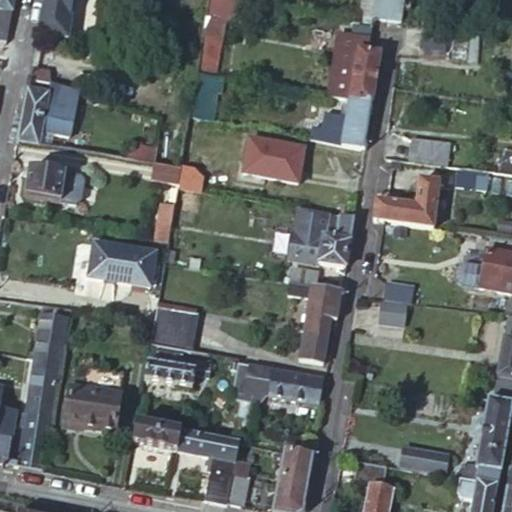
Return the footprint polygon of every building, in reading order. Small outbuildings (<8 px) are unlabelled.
[(0,0),(0,44),(5,45),(14,0),(0,0)] [(43,0),(37,35),(65,40),(72,0),(43,0)] [(215,42),(223,0),(208,0),(202,39),(215,42)] [(404,27),(405,24),(407,9),(375,5),(372,25),(366,24),(364,34),(354,33),(350,55),(357,57),(349,103),(371,107),(379,60),(369,58),(373,29),(379,24),(404,27)] [(445,64),(447,37),(420,34),(418,61),(445,64)] [(215,42),(202,39),(200,54),(212,56),(215,42)] [(30,71),(28,82),(44,86),(46,73),(30,71)] [(196,78),(188,120),(200,122),(204,95),(219,97),(222,82),(196,78)] [(44,86),(28,82),(17,145),(38,148),(50,87),(44,86)] [(364,153),(371,107),(349,103),(346,121),(325,117),(323,131),(312,129),(310,143),(364,153)] [(448,166),(450,147),(411,141),(409,161),(448,166)] [(299,186),(305,152),(250,142),(244,177),(299,186)] [(153,167),(156,168),(157,151),(128,145),(125,163),(153,167)] [(156,168),(179,172),(182,155),(157,151),(156,168)] [(181,172),(179,172),(156,168),(153,167),(151,183),(179,188),(181,172)] [(61,204),(65,177),(28,172),(24,199),(61,204)] [(80,179),(65,177),(61,204),(76,207),(81,203),(84,184),(80,179)] [(503,211),(505,194),(491,192),(460,188),(458,204),(503,211)] [(433,234),(436,213),(414,210),(375,205),(372,223),(391,226),(390,229),(433,234)] [(161,207),(154,244),(168,246),(175,209),(161,207)] [(355,222),(352,222),(323,217),(322,220),(299,216),(291,263),(318,267),(346,272),(355,222)] [(153,258),(93,248),(88,280),(148,289),(153,258)] [(511,258),(486,254),(479,292),(511,297),(511,258)] [(294,273),(291,288),(316,292),(318,277),(294,273)] [(407,308),(412,309),(414,290),(387,287),(385,306),(407,308)] [(316,292),(291,288),(289,300),(309,303),(300,363),(322,367),(328,334),(335,335),(342,296),(316,292)] [(385,306),(384,306),(380,327),(403,331),(407,308),(385,306)] [(67,313),(41,309),(33,361),(24,417),(49,421),(58,365),(67,313)] [(156,311),(153,327),(149,348),(192,356),(200,318),(156,311)] [(511,320),(509,321),(506,343),(503,343),(496,382),(497,382),(493,405),(511,407),(511,320)] [(177,358),(149,353),(144,384),(193,392),(195,379),(209,381),(209,366),(176,361),(177,358)] [(269,399),(273,375),(251,370),(249,373),(237,371),(232,402),(245,404),(260,407),(269,399)] [(319,408),(322,384),(273,375),(269,399),(319,408)] [(114,436),(120,400),(68,392),(63,427),(114,436)] [(498,490),(511,408),(511,407),(493,405),(488,404),(477,469),(463,467),(460,484),(498,490)] [(0,465),(7,467),(15,415),(0,411),(0,465)] [(40,473),(49,421),(24,417),(17,469),(40,473)] [(136,426),(132,448),(175,456),(180,434),(136,426)] [(238,447),(180,434),(175,456),(211,463),(205,505),(228,509),(238,447)] [(335,452),(333,463),(340,464),(342,453),(335,452)] [(403,452),(399,474),(410,476),(442,481),(446,459),(403,452)] [(305,511),(313,462),(284,457),(273,511),(305,511)] [(382,492),(387,472),(358,467),(354,487),(371,490),(382,492)] [(511,511),(511,479),(509,479),(502,511),(511,511)] [(493,511),(498,490),(460,484),(457,497),(460,503),(473,505),(471,511),(493,511)] [(382,492),(371,490),(366,511),(388,511),(392,494),(382,492)]
